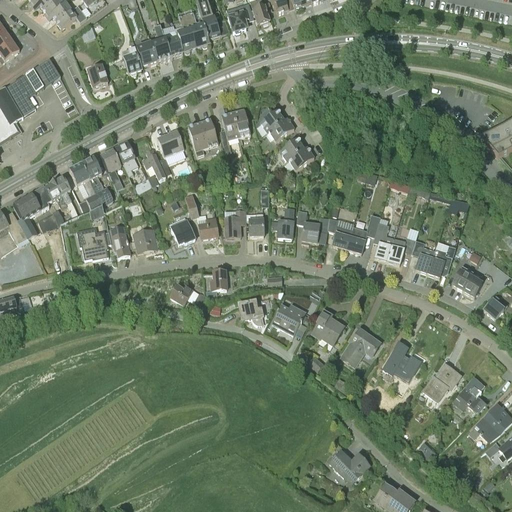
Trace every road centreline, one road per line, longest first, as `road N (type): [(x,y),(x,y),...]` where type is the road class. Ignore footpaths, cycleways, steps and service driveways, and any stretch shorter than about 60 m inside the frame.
road 1 (residential): [(511,366),(476,334),(417,302),(281,264),(185,265),(0,298)]
road 2 (residential): [(0,330),(82,310),(158,311),(258,338),(295,369)]
road 3 (residential): [(366,0),(96,112)]
road 4 (unclassified): [(297,75),(312,84),(361,87),(409,107),(460,143),(511,197)]
road 5 (primary): [(429,44),(311,44),(228,70),(187,93)]
road 6 (primary): [(53,161),(187,93)]
road 7 (primary): [(293,62),(429,44)]
road 8 (residential): [(448,511),(410,490),(346,423)]
